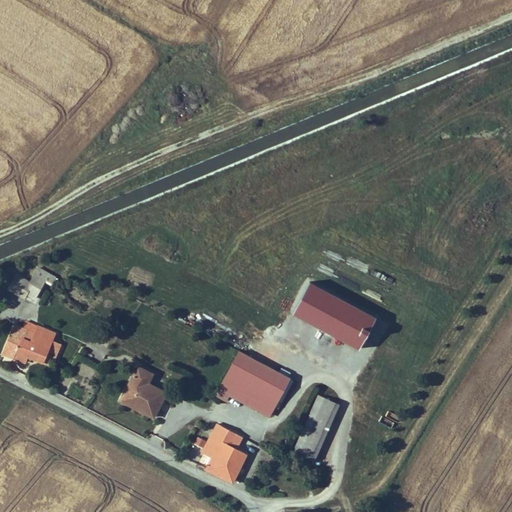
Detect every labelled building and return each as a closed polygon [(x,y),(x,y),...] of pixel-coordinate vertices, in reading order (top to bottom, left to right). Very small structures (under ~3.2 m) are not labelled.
[(34,302),(44,280),(51,283),(55,274),(35,265),(29,279),(13,271),(5,289),(34,302)] [(290,314),(359,344),(374,309),(305,279),(290,314)] [(14,314),(4,339),(14,343),(16,341),(44,352),(54,321),(37,315),(35,321),(14,314)] [(241,343),(220,382),(271,408),(291,371),(241,343)] [(139,357),(132,368),(147,376),(148,374),(147,373),(152,364),(139,357)] [(147,376),(132,368),(120,391),(154,408),(165,386),(147,376)] [(148,374),(147,376),(165,386),(167,383),(148,374)] [(315,459),(339,401),(315,392),(291,449),(315,459)] [(211,449),(206,459),(232,472),(246,444),(234,438),(236,434),(233,432),(234,429),(229,427),(232,423),(216,415),(201,443),(211,449)] [(190,423),(185,432),(192,436),(197,426),(190,423)]
